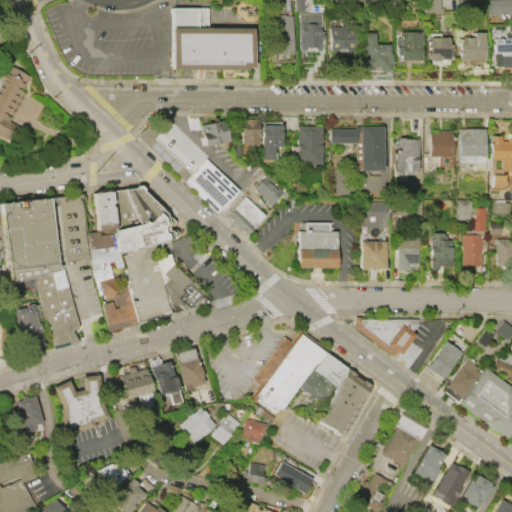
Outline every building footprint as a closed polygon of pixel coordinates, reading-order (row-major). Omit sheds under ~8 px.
[(293,0),(293,12),(302,12),(302,0),(293,0)] [(439,0),(439,13),(425,13),(425,0),(439,0)] [(486,0),(511,0),(511,15),(487,15),(486,0)] [(297,51),(297,15),(320,15),(319,33),(322,33),(322,41),(320,41),(320,51),(297,51)] [(292,16),(290,62),(271,62),(272,53),(270,53),(271,16),(292,16)] [(168,27),(251,27),(251,66),(244,66),(244,68),(199,68),(168,67),(168,27)] [(328,27),(352,27),(352,51),(328,51),(328,27)] [(398,32),(417,32),(417,33),(421,33),(421,44),(419,44),(420,61),(397,61),(397,55),(394,55),(394,40),(398,40),(398,32)] [(390,53),(390,62),(388,62),(388,71),(378,71),(378,67),(370,67),(370,71),(360,71),(360,44),(361,44),(361,33),(373,33),(373,44),(387,44),(387,53),(390,53)] [(483,38),(483,61),(458,61),(458,37),(470,38),(470,34),(482,34),(482,38),(483,38)] [(504,35),(511,35),(511,68),(491,68),(491,54),(493,54),(493,39),(500,39),(500,40),(504,40),(504,35)] [(447,38),(447,59),(437,59),(437,61),(426,61),(426,38),(447,38)] [(0,135),(13,143),(22,128),(7,120),(9,117),(5,115),(7,110),(27,76),(9,65),(0,81),(0,135)] [(220,118),(197,124),(202,144),(225,139),(220,118)] [(255,120),(253,120),(253,118),(240,118),(240,120),(238,120),(238,142),(255,142),(255,120)] [(258,123),(279,123),(279,145),(270,145),(270,158),(257,158),(258,123)] [(294,125),(319,126),(318,164),(293,163),(294,125)] [(356,125),(380,125),(379,169),(356,169),(356,125)] [(327,127),(354,128),(353,141),(326,141),(327,127)] [(455,128),(482,128),(482,155),(471,155),(471,163),(456,163),(456,154),(455,154),(455,128)] [(426,133),(434,133),(434,130),(448,130),(448,133),(450,133),(449,155),(443,155),(441,157),(437,157),(436,155),(426,155),(426,133)] [(488,134),(499,135),(499,140),(505,140),(505,137),(511,137),(511,169),(497,169),(497,158),(487,158),(488,134)] [(393,137),(416,138),(415,170),(392,169),(393,137)] [(203,158),(182,181),(214,212),(236,190),(203,158)] [(487,174),(487,186),(497,186),(497,185),(501,185),(501,174),(487,174)] [(268,207),(258,197),(259,196),(256,193),(256,194),(251,189),(264,176),(279,193),(273,199),(275,200),(268,207)] [(121,188),(136,223),(146,220),(159,208),(136,186),(121,188)] [(121,188),(108,190),(112,228),(136,223),(121,188)] [(89,192),(93,229),(101,228),(112,227),(112,228),(108,190),(89,192)] [(51,196),(60,261),(86,258),(84,244),(83,232),(79,193),(51,196)] [(242,195),(223,215),(243,234),(262,215),(242,195)] [(0,201),(15,200),(18,200),(22,199),(28,199),(32,198),(46,196),(47,209),(55,269),(30,276),(5,282),(0,239),(0,201)] [(470,211),(470,205),(468,205),(468,199),(454,199),(453,218),(467,218),(468,211),(470,211)] [(489,200),(503,200),(503,203),(507,203),(507,216),(489,215),(489,200)] [(383,212),(366,212),(366,202),(383,202),(383,212)] [(482,207),(482,230),(470,230),(470,216),(473,216),(473,207),(482,207)] [(112,228),(113,232),(115,252),(117,252),(154,242),(173,237),(176,233),(174,230),(171,228),(167,229),(166,229),(165,225),(170,224),(172,220),(159,208),(146,220),(136,223),(112,228)] [(340,269),(293,268),(294,228),(303,228),(303,221),(336,222),(336,231),(341,232),(340,269)] [(488,223),(500,224),(499,235),(488,234),(488,223)] [(115,291),(97,296),(91,277),(86,258),(84,244),(83,232),(96,230),(96,234),(113,232),(115,252),(117,252),(120,268),(121,269),(110,272),(115,289),(115,291)] [(428,265),(428,233),(443,234),(443,236),(444,236),(444,241),(449,241),(449,265),(428,265)] [(459,233),(478,234),(478,264),(458,264),(459,233)] [(416,236),(415,266),(407,266),(407,270),(395,270),(395,236),(416,236)] [(357,240),(382,240),(382,267),(357,267),(357,240)] [(511,266),(493,266),(494,240),(511,240),(511,266)] [(169,311),(211,299),(170,262),(167,253),(153,257),(169,311)] [(60,267),(55,269),(30,276),(49,345),(74,338),(71,333),(69,330),(76,325),(75,319),(60,267)] [(125,326),(136,323),(135,321),(125,286),(115,289),(115,291),(119,305),(125,326)] [(110,300),(99,303),(101,311),(102,317),(106,331),(125,326),(119,305),(112,307),(110,300)] [(30,303),(21,305),(22,307),(19,308),(19,307),(9,309),(20,353),(43,348),(37,322),(35,323),(30,303)] [(354,317),(354,330),(391,357),(395,356),(400,354),(402,355),(404,352),(416,336),(414,334),(425,318),(354,317)] [(493,331),(500,321),(511,329),(511,331),(505,340),(493,331)] [(475,342),(484,329),(491,335),(480,349),(474,345),(476,342),(475,342)] [(320,350),(296,333),(249,396),(273,414),(308,367),(320,350)] [(425,367),(443,342),(459,353),(440,379),(425,367)] [(479,372),(455,402),(440,391),(466,358),(465,357),(474,346),(478,349),(473,355),(473,362),(471,364),(475,367),(474,368),(479,372)] [(174,353),(194,348),(203,383),(183,388),(174,353)] [(320,350),(344,367),(333,384),(308,367),(320,350)] [(504,353),(511,355),(511,377),(491,370),(496,358),(501,360),(504,353)] [(175,388),(167,359),(146,365),(154,393),(175,388)] [(116,375),(123,398),(133,395),(136,408),(149,404),(146,392),(150,391),(143,367),(132,370),(131,365),(128,366),(125,367),(126,372),(116,375)] [(344,367),(368,384),(340,434),(313,419),(333,384),(344,367)] [(511,435),(499,435),(493,430),(492,431),(485,426),(486,425),(476,418),(475,419),(467,413),(468,412),(457,404),(484,368),(510,388),(511,388),(511,435)] [(303,392),(320,398),(327,380),(310,373),(303,392)] [(50,386),(58,406),(58,434),(65,432),(91,425),(90,421),(106,417),(97,396),(95,374),(78,375),(79,388),(70,390),(65,379),(50,386)] [(12,400),(33,394),(40,422),(32,424),(34,432),(21,435),(12,400)] [(266,423),(252,412),(257,406),(271,417),(266,423)] [(192,443),(176,425),(197,407),(212,425),(192,443)] [(224,412),(237,423),(220,445),(208,435),(221,419),(219,418),(224,412)] [(401,412),(425,426),(417,440),(416,439),(398,470),(394,468),(396,464),(378,454),(395,426),(392,425),(399,413),(400,414),(401,412)] [(237,438),(243,418),(265,425),(259,445),(248,441),(248,443),(244,442),(244,440),(237,438)] [(169,446),(151,452),(144,431),(163,425),(169,446)] [(411,472),(426,445),(443,454),(434,470),(436,471),(430,481),(419,476),(419,477),(411,472)] [(0,460),(28,452),(30,459),(33,471),(23,474),(0,480),(0,460)] [(103,490),(94,471),(115,460),(124,478),(117,481),(117,483),(103,490)] [(248,462),(262,465),(260,476),(264,477),(263,484),(244,480),(245,477),(242,477),(243,469),(247,470),(248,462)] [(283,464),(309,479),(301,493),(275,478),(276,476),(272,474),(278,463),(282,465),(283,464)] [(435,483),(440,475),(441,475),(445,467),(446,467),(449,463),(455,467),(456,466),(466,472),(457,488),(458,489),(451,501),(450,501),(447,507),(438,502),(441,496),(432,491),(436,484),(435,483)] [(357,493),(363,481),(367,483),(372,474),(391,484),(388,490),(378,485),(375,491),(380,494),(377,501),(381,503),(376,511),(357,502),(361,495),(357,493)] [(458,496),(468,480),(471,481),(474,476),(488,484),(488,485),(490,486),(477,507),(475,505),(473,507),(460,499),(461,497),(458,496)] [(0,511),(22,511),(34,506),(18,478),(0,485),(0,511)] [(121,511),(109,499),(130,478),(137,484),(135,486),(142,494),(127,510),(125,511),(121,511)] [(167,484),(180,489),(176,501),(162,495),(167,484)] [(170,511),(179,496),(201,508),(198,511),(170,511)] [(37,511),(65,511),(52,498),(37,511)] [(232,511),(230,511),(235,499),(245,504),(246,502),(256,506),(254,509),(259,511),(261,508),(269,511),(232,511)] [(491,511),(497,502),(498,503),(499,500),(511,507),(511,511),(491,511)] [(136,511),(144,503),(152,509),(153,508),(154,509),(156,507),(162,511),(136,511)]
